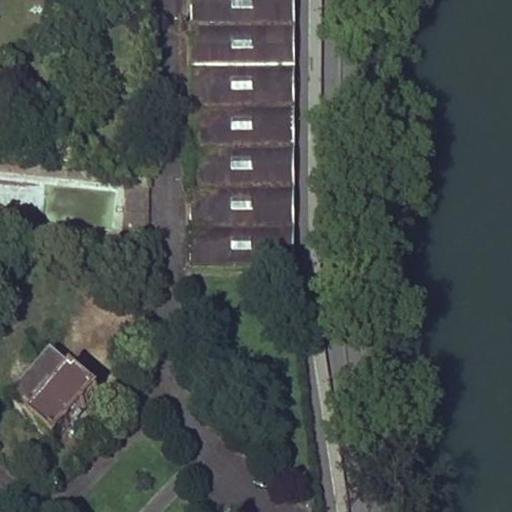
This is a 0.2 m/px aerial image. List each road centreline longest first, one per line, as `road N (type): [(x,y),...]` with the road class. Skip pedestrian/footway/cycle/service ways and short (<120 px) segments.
road 1 (residential): [(331,0),(333,287),(359,511)]
road 2 (residential): [(378,511),(355,316),(350,0)]
